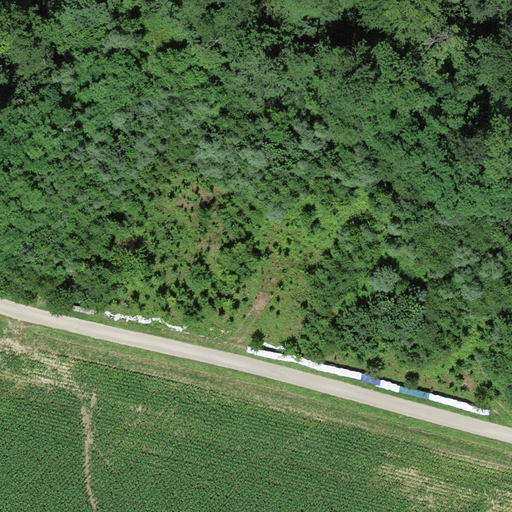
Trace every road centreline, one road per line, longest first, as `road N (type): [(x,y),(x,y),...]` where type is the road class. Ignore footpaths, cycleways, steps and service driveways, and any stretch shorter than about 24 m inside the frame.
road 1 (track): [(0,304),(511,437)]
road 2 (track): [(0,261),(159,57)]
